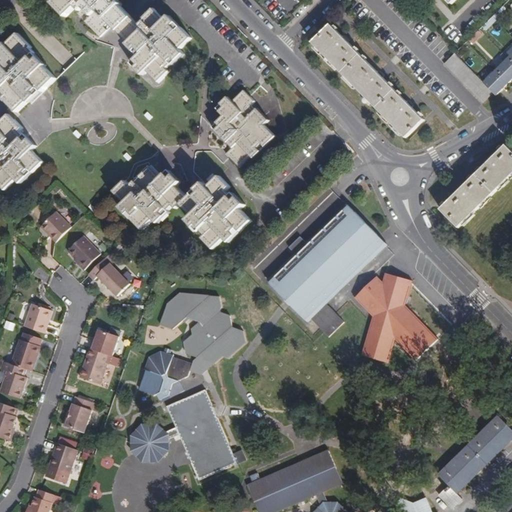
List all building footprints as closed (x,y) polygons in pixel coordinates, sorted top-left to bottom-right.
[(111,24),(119,31),(133,18),(122,7),(123,5),(118,0),(58,0),(54,5),(67,18),(78,7),(82,12),(86,9),(94,17),(88,22),(103,37),(110,31),(107,28),(111,24)] [(133,18),(119,31),(130,44),(129,45),(136,52),(139,49),(143,53),(136,60),(140,65),(137,68),(143,75),(148,71),(160,82),(170,72),(168,69),(173,64),(175,66),(186,55),(181,50),(193,39),(171,16),(166,21),(155,10),(144,20),(146,22),(141,27),(133,18)] [(343,72),(361,54),(331,24),(313,42),(343,72)] [(5,99),(18,113),(30,102),(32,103),(57,79),(47,68),(47,66),(31,49),(32,47),(19,34),(8,45),(6,43),(0,49),(0,51),(2,53),(0,54),(0,91),(1,93),(4,91),(8,96),(5,99)] [(378,108),(396,90),(361,54),(343,72),(378,108)] [(494,93),(484,82),(455,54),(445,64),(484,103),(494,93)] [(496,68),(506,61),(501,55),(491,62),(496,68)] [(511,60),(509,58),(497,70),(509,83),(511,80),(511,60)] [(509,83),(497,70),(484,82),(494,93),(497,95),(509,83)] [(425,119),(396,90),(378,108),(407,138),(425,119)] [(234,149),(228,155),(241,167),(252,157),(254,158),(261,152),(258,149),(262,144),(266,147),(276,137),(265,125),(269,121),(258,110),(256,111),(252,106),(256,102),(245,91),(234,102),(230,98),(223,105),(225,108),(221,112),(225,117),(219,123),(221,127),(217,131),(234,149)] [(0,185),(5,191),(17,180),(21,185),(29,177),(26,174),(30,170),(34,173),(44,162),(33,151),(38,147),(27,135),(24,137),(20,132),(23,129),(9,115),(0,124),(0,185)] [(477,175),(495,193),(511,176),(511,150),(507,145),(477,175)] [(182,205),(188,199),(178,187),(182,183),(171,171),(163,178),(152,167),(131,187),(126,182),(116,192),(126,203),(122,208),(129,215),(132,212),(137,217),(134,220),(143,230),(155,219),(159,224),(171,212),(170,211),(175,206),(177,209),(182,205)] [(460,227),(495,193),(477,175),(442,209),(460,227)] [(205,183),(188,199),(182,205),(193,216),(189,221),(200,233),(203,230),(208,235),(204,239),(215,249),(226,238),(230,243),(237,236),(234,233),(239,229),(241,232),(252,222),(242,210),(246,205),(235,194),(232,197),(227,192),(231,188),(220,177),(209,188),(205,183)] [(305,241),(309,245),(349,207),(345,203),(305,241)] [(272,283),(306,319),(313,312),(318,317),(315,320),(331,336),(349,318),(334,302),(328,307),(323,302),(384,243),(349,207),(309,245),(305,241),(301,236),(289,247),(294,252),(298,256),(272,283)] [(58,241),(72,226),(57,211),(43,225),(58,241)] [(70,250),(78,258),(82,261),(79,264),(85,270),(101,254),(85,236),(70,250)] [(384,243),(323,302),(328,307),(334,302),(333,301),(388,248),(384,243)] [(294,252),(267,278),(272,283),(298,256),(294,252)] [(112,265),(106,258),(90,274),(96,279),(100,276),(119,296),(131,285),(117,270),(112,265)] [(117,260),(112,265),(117,270),(122,265),(117,260)] [(386,271),(384,277),(411,285),(413,278),(386,271)] [(355,297),(357,299),(379,277),(377,275),(355,297)] [(439,339),(406,305),(411,285),(384,277),(383,281),(379,277),(357,299),(373,316),(362,353),(389,361),(396,339),(416,360),(439,339)] [(187,354),(198,358),(201,354),(204,358),(203,359),(212,370),(221,363),(227,365),(245,350),(242,337),(248,321),(236,317),(232,327),(226,324),(224,314),(187,301),(175,311),(167,333),(181,337),(195,325),(207,330),(199,337),(193,335),(185,342),(187,354)] [(26,326),(47,333),(54,311),(33,304),(26,326)] [(313,312),(306,319),(310,323),(314,319),(315,320),(318,317),(313,312)] [(4,328),(13,331),(15,323),(6,320),(4,328)] [(91,348),(111,355),(118,336),(100,330),(97,338),(94,338),(91,348)] [(12,363),(31,370),(36,358),(37,358),(41,346),(40,345),(42,338),(24,332),(22,340),(20,339),(12,363)] [(341,367),(308,333),(254,386),(278,410),(289,400),(298,409),(341,367)] [(101,384),(111,355),(91,348),(81,377),(101,384)] [(189,377),(193,364),(162,353),(151,358),(140,390),(155,395),(159,394),(161,399),(170,396),(171,394),(175,395),(179,393),(178,390),(173,388),(174,383),(189,377)] [(389,363),(389,361),(362,353),(362,355),(389,363)] [(194,360),(193,364),(189,377),(200,381),(212,370),(203,359),(204,358),(201,354),(198,358),(194,360)] [(20,398),(28,377),(8,370),(1,391),(20,398)] [(200,479),(246,460),(242,451),(234,454),(206,390),(168,407),(177,427),(165,432),(164,430),(150,424),(138,429),(132,444),(138,457),(151,462),(164,457),(170,442),(168,439),(180,434),(200,479)] [(86,432),(95,402),(77,396),(70,416),(68,416),(64,425),(86,432)] [(16,415),(19,408),(0,401),(0,436),(10,440),(12,439),(14,433),(12,432),(14,427),(17,416),(16,415)] [(441,496),(454,509),(463,499),(458,494),(511,440),(511,429),(500,417),(440,475),(450,486),(441,496)] [(66,484),(79,449),(58,443),(46,476),(66,484)] [(275,511),(317,494),(322,506),(320,507),(317,511),(345,511),(344,507),(333,502),(329,503),(324,491),(344,483),(330,450),(249,485),(260,511),(275,511)] [(49,511),(56,495),(40,489),(37,497),(35,497),(32,507),(31,511),(28,510),(27,511),(49,511)] [(435,511),(429,497),(415,504),(401,499),(394,511),(435,511)]
